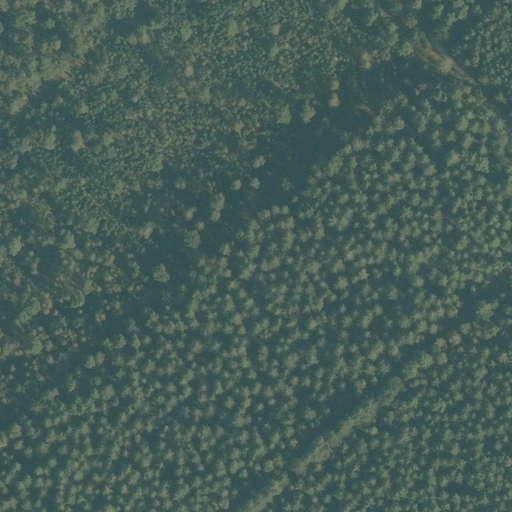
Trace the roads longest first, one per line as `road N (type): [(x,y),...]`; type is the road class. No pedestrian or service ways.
road 1 (track): [(0,424),(494,0)]
road 2 (track): [(511,275),(228,511)]
road 3 (track): [(154,0),(0,130)]
road 4 (track): [(511,133),(400,0)]
